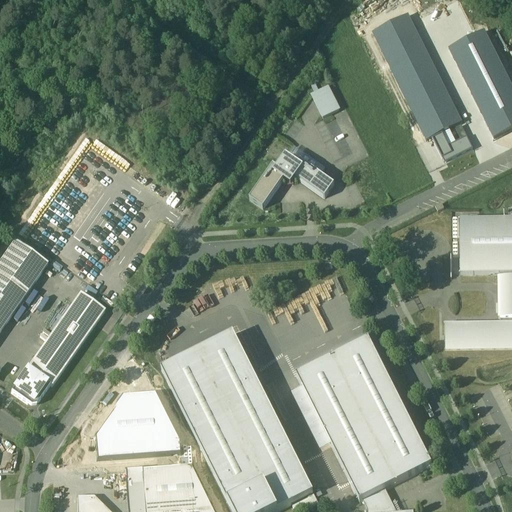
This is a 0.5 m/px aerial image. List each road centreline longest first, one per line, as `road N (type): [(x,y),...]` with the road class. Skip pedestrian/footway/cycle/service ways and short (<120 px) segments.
road 1 (unclassified): [(48,453),(184,264),(244,248),(323,244),(349,252)]
road 2 (unclassified): [(349,252),(365,265),(486,511)]
road 3 (track): [(118,0),(259,97),(264,118)]
road 4 (unclassified): [(349,252),(380,222),(511,157)]
road 5 (track): [(264,118),(187,231),(198,255)]
